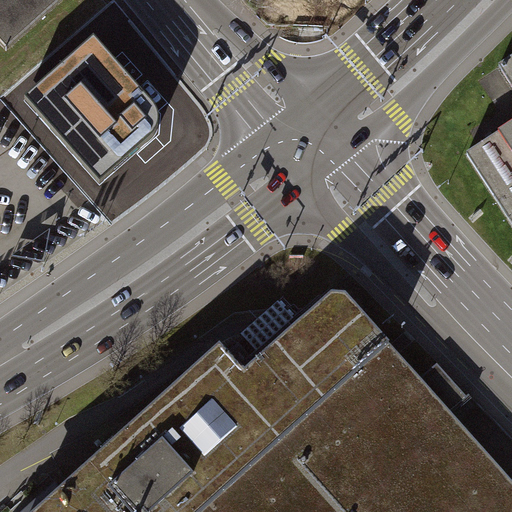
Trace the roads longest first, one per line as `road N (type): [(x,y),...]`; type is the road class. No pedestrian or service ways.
road 1 (primary): [(0,379),(136,299),(317,163)]
road 2 (primary): [(287,130),(0,346)]
road 3 (tertiary): [(317,163),(366,225),(511,373)]
road 4 (primary): [(317,163),(393,117),(509,0)]
road 5 (primary): [(435,0),(287,130)]
road 6 (tertiary): [(178,0),(287,130)]
